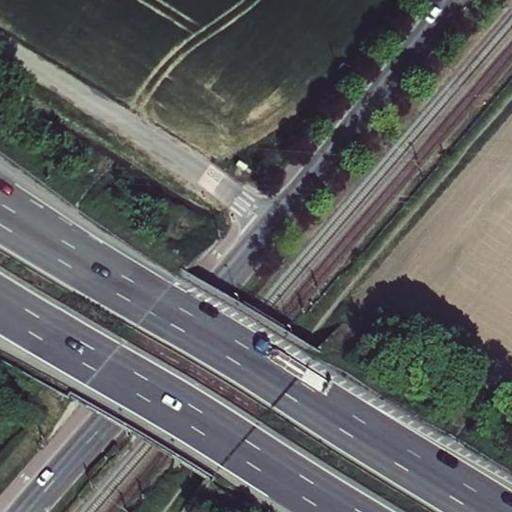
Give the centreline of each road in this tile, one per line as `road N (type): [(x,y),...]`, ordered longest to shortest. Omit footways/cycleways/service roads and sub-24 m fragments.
road 1 (motorway): [(490,511),(0,215)]
road 2 (motorway): [(0,306),(339,511)]
road 3 (tertiary): [(27,511),(273,225)]
road 4 (unclassified): [(273,225),(0,47)]
road 5 (tertiary): [(273,225),(451,0)]
